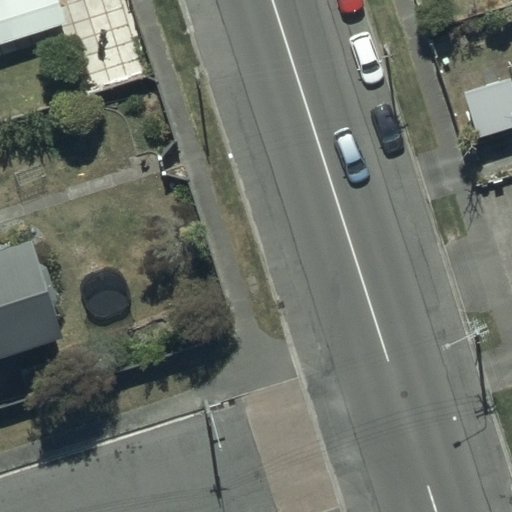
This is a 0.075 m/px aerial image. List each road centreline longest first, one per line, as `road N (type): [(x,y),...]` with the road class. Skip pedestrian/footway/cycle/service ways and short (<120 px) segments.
road 1 (tertiary): [(274,0),(409,422)]
road 2 (residential): [(409,422),(119,511)]
